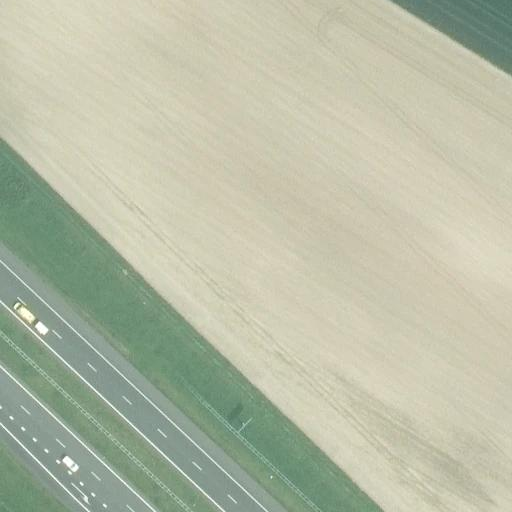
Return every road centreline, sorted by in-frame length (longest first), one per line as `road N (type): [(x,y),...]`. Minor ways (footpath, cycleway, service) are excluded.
road 1 (motorway): [(248,511),(0,279)]
road 2 (motorway): [(0,387),(131,511)]
